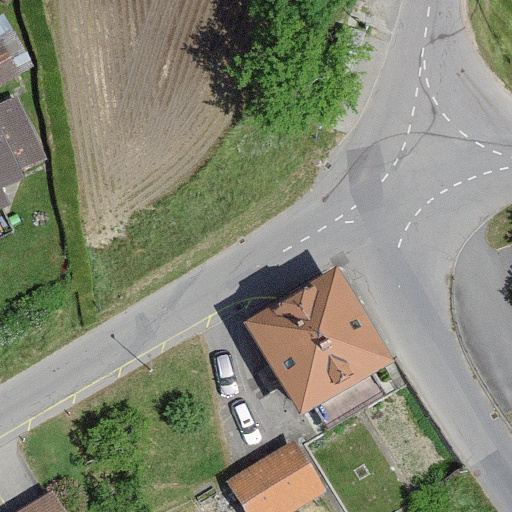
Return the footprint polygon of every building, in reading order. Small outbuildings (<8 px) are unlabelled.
[(0,33),(0,80),(18,72),(0,33)] [(0,214),(17,206),(9,190),(61,165),(29,101),(0,115),(0,214)] [(344,281),(253,334),(304,425),(401,373),(344,281)] [(309,449),(239,487),(253,511),(319,511),(338,501),(309,449)] [(75,511),(67,497),(42,511),(75,511)]
